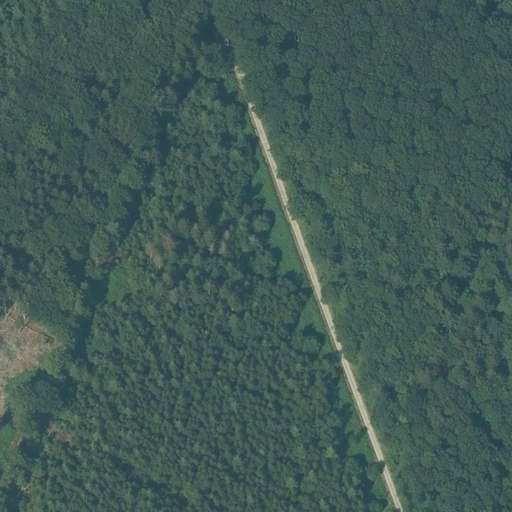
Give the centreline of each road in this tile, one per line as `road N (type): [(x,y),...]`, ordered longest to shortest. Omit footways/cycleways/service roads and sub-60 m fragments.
road 1 (track): [(406,511),(214,0)]
road 2 (track): [(189,0),(151,64),(0,451)]
road 3 (track): [(511,44),(400,0)]
